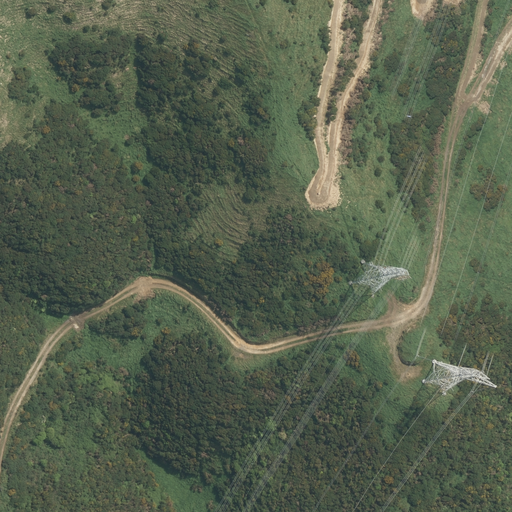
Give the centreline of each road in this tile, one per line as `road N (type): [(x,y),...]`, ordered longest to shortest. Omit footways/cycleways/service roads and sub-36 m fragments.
road 1 (track): [(449,139),(436,258),(417,311),(259,349),(237,342),(186,294),(136,288),(78,317),(51,342),(11,410),(0,452)]
road 2 (track): [(449,139),(478,0)]
road 3 (track): [(511,26),(449,139)]
